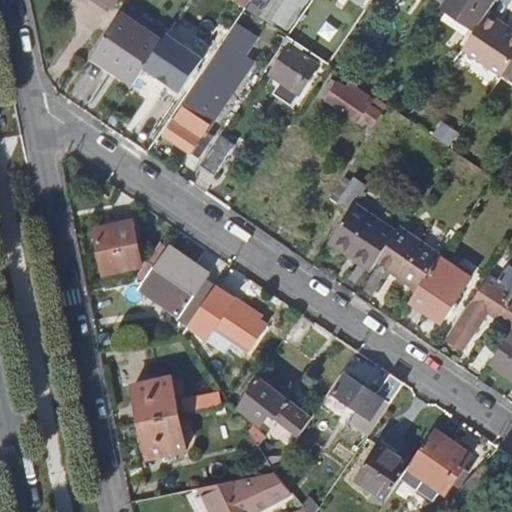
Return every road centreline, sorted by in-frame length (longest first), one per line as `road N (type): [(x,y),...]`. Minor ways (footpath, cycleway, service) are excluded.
road 1 (unclassified): [(34,121),(71,131),(511,431)]
road 2 (tertiary): [(116,511),(34,121)]
road 3 (tertiary): [(34,121),(10,0)]
road 4 (tertiary): [(2,391),(28,511)]
